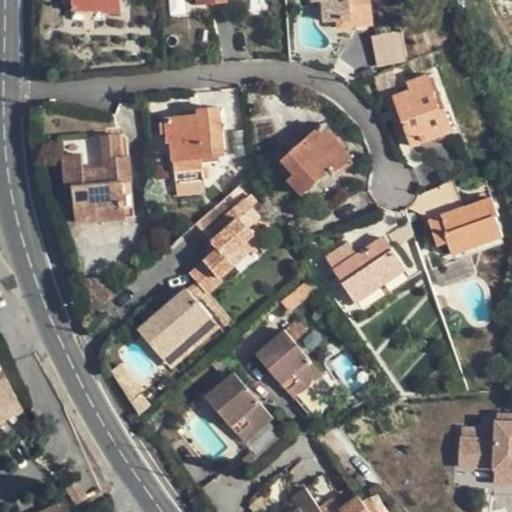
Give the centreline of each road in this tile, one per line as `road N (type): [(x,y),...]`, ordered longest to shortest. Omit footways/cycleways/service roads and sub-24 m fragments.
road 1 (residential): [(4,97),(301,71),(371,112),(396,185)]
road 2 (secondary): [(4,97),(16,227),(56,332),(141,483)]
